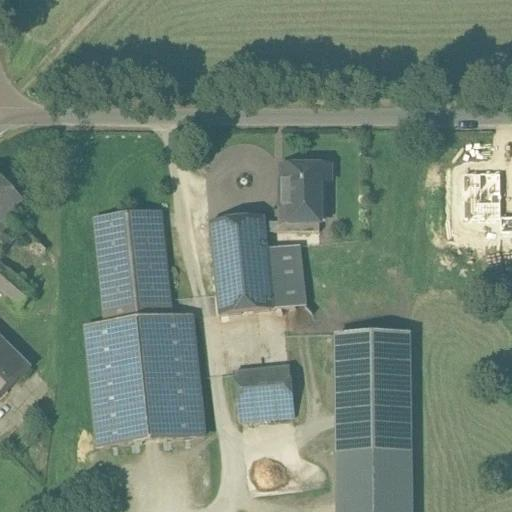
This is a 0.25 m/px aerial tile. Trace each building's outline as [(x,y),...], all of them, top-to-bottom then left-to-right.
[(330,168),(281,168),(282,225),(282,226),(320,226),(320,185),(330,185),(330,168)] [(0,181),(0,226),(8,218),(22,203),(0,181)] [(161,215),(95,221),(106,328),(87,330),(100,451),(203,441),(191,319),(171,321),(161,215)] [(8,218),(0,226),(0,292),(21,310),(33,295),(0,267),(0,259),(25,234),(8,218)] [(265,219),(210,225),(219,317),(274,312),(268,251),(266,235),(265,225),(265,219)] [(320,226),(282,226),(282,225),(265,225),(266,235),(320,235),(320,226)] [(300,248),(268,251),(274,312),(307,309),(300,248)] [(411,511),(409,337),(337,338),(339,511),(411,511)] [(0,401),(32,370),(0,339),(0,401)] [(289,369),(234,375),(239,425),(295,420),(289,369)]
